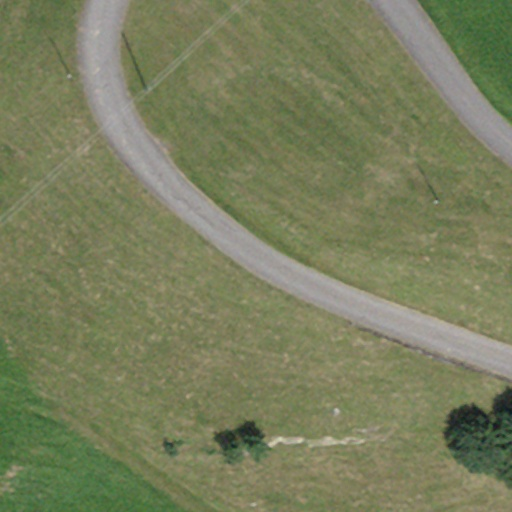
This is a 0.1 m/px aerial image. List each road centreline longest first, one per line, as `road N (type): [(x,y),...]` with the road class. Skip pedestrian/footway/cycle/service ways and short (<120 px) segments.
road 1 (track): [(103,0),(94,13),(93,67),(107,124),(153,187),(259,274),(511,364)]
road 2 (track): [(511,176),(424,111),(330,0)]
